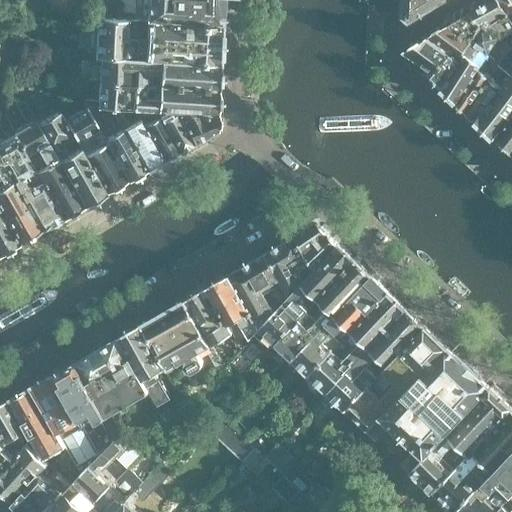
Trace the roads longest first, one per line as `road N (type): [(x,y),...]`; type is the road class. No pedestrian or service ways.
road 1 (residential): [(0,386),(320,201)]
road 2 (residential): [(244,128),(0,269)]
road 3 (residential): [(320,201),(511,380)]
road 4 (residential): [(511,177),(399,70),(391,46)]
road 5 (residential): [(242,0),(244,128)]
